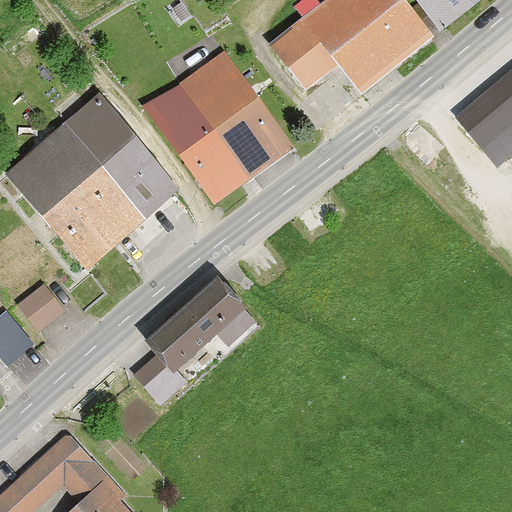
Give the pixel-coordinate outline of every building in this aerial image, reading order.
[(357,100),(432,45),(398,0),(325,0),(318,6),(313,0),(303,0),(290,10),(298,20),(333,68),(357,100)] [(413,0),(440,32),(472,6),(466,0),(413,0)] [(333,68),(298,20),(262,48),(303,93),(333,68)] [(223,51),(141,107),(211,209),(293,152),(223,51)] [(511,70),(452,114),(495,172),(511,159),(511,70)] [(0,179),(80,274),(174,195),(91,97),(0,173),(0,179)] [(252,326),(211,280),(142,343),(171,375),(215,336),(227,349),(252,326)] [(43,284),(18,304),(43,336),(68,315),(43,284)] [(61,439),(0,489),(0,511),(30,511),(62,487),(75,503),(63,511),(121,511),(99,485),(61,439)]
